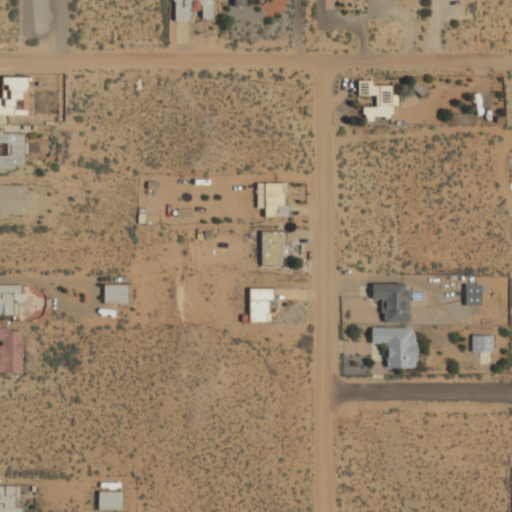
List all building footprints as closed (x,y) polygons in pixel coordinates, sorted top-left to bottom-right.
[(173,0),(173,21),(189,21),(189,11),(201,11),(201,19),(213,19),(212,0),(173,0)] [(27,77),(0,77),(1,98),(0,98),(0,115),(27,115),(27,77)] [(375,96),(375,107),(362,107),(362,121),(372,121),(372,117),(391,117),(392,106),(397,106),(397,95),(391,95),(391,86),(372,86),(372,81),(357,80),(357,95),(375,96)] [(0,143),(6,143),(6,156),(0,156),(0,167),(25,168),(25,142),(22,142),(22,132),(0,131),(0,143)] [(284,183),(256,183),(256,208),(264,208),(264,217),(288,216),(288,206),(284,206),(284,183)] [(25,185),(0,185),(0,215),(25,215),(25,185)] [(260,266),(280,266),(280,244),(285,244),(285,232),(261,231),(260,266)] [(19,285),(0,284),(0,315),(17,316),(17,303),(12,302),(12,294),(19,294),(19,285)] [(407,284),(371,284),(370,299),(381,299),(381,322),(407,323),(407,284)] [(480,306),(480,285),(464,284),(464,306),(480,306)] [(103,303),(127,304),(127,285),(103,285),(103,303)] [(272,300),(272,288),(248,289),(249,321),(268,321),(267,300),(272,300)] [(0,372),(21,373),(22,331),(10,331),(10,328),(0,327),(0,372)] [(410,328),(370,328),(370,344),(386,344),(386,368),(415,368),(415,335),(410,335),(410,328)] [(470,352),(492,352),(492,336),(471,336),(470,352)] [(0,511),(21,511),(21,508),(14,508),(14,497),(19,497),(19,486),(0,485),(0,511)] [(97,509),(121,510),(121,492),(98,491),(97,509)]
